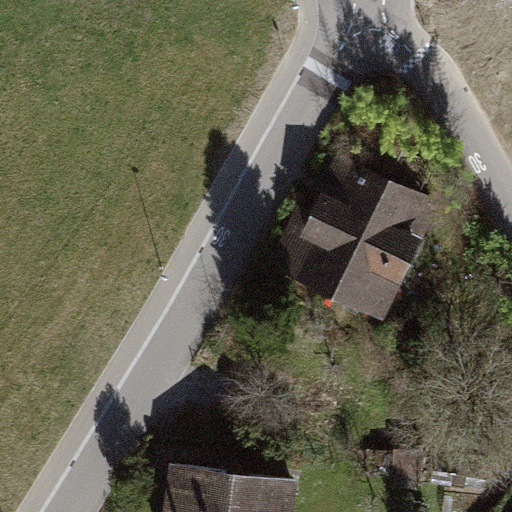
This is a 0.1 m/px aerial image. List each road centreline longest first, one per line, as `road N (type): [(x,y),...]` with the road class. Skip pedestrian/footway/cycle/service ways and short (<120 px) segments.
road 1 (residential): [(380,0),(81,511)]
road 2 (residential): [(405,0),(511,202)]
